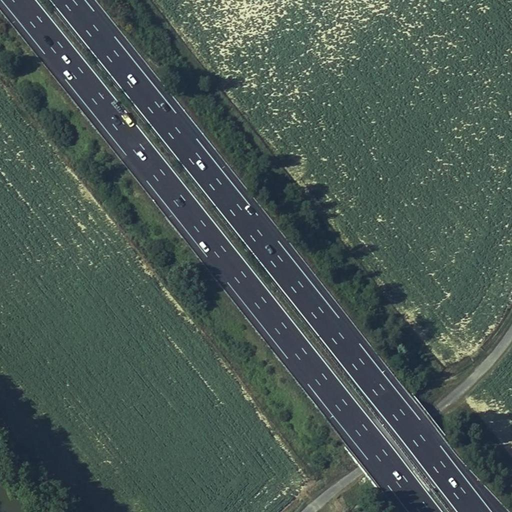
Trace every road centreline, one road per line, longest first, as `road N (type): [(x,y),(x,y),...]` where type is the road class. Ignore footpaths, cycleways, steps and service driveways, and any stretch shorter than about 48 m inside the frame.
road 1 (motorway): [(473,511),(65,0)]
road 2 (motorway): [(17,0),(423,511)]
road 3 (unclassified): [(429,414),(511,326)]
